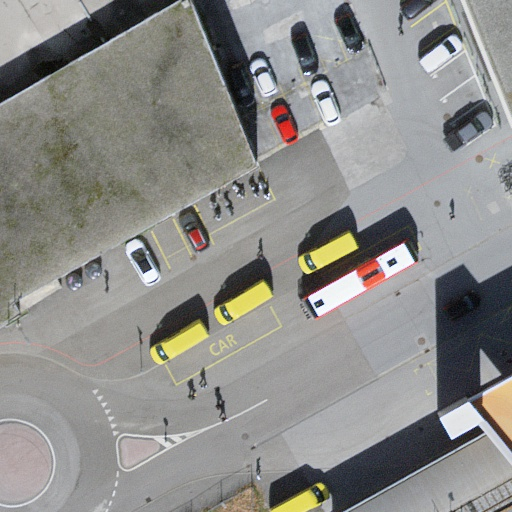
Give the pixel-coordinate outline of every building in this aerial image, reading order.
[(0,0),(0,107),(186,1),(186,0),(0,0)] [(511,0),(457,0),(511,131),(511,0)] [(0,107),(0,322),(254,165),(186,1),(0,107)] [(437,413),(450,433),(476,416),(470,406),(463,396),(437,413)] [(511,408),(327,511),(426,511),(511,464),(511,408)]
